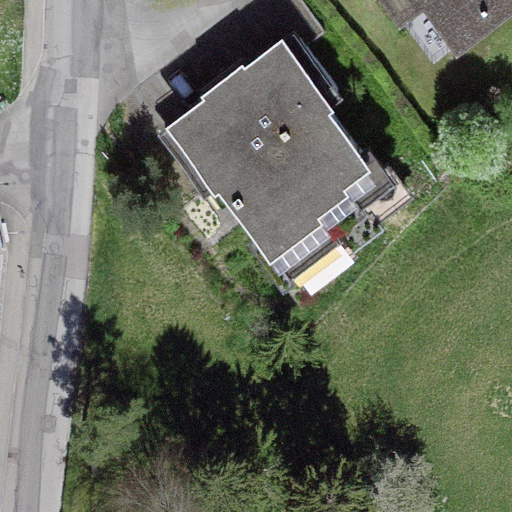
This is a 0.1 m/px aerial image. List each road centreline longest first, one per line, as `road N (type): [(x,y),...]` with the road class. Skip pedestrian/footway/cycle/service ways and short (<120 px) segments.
road 1 (residential): [(21,511),(65,84)]
road 2 (residential): [(65,84),(183,0)]
